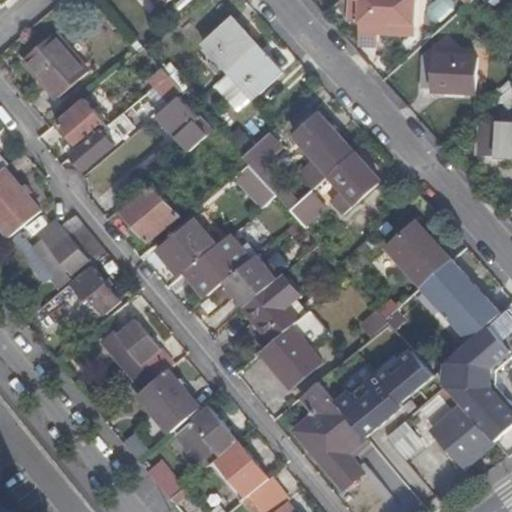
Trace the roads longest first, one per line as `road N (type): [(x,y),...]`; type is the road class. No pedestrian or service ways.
road 1 (residential): [(0,98),(345,511)]
road 2 (residential): [(278,0),(511,260)]
road 3 (residential): [(0,345),(136,511)]
